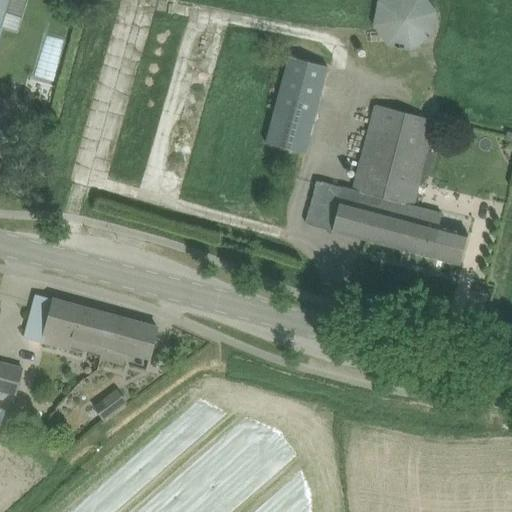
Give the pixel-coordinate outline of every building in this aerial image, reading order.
[(0,0),(0,42),(4,29),(18,33),(28,0),(0,0)] [(429,49),(437,0),(382,0),(376,41),(429,49)] [(291,54),(271,124),(266,143),(305,153),(310,134),(330,66),(291,54)] [(317,182),(311,204),(306,223),(460,264),(465,244),(468,234),(438,226),(441,215),(411,207),(433,120),(374,105),(352,191),(317,182)] [(74,337),(89,341),(97,311),(36,294),(31,314),(25,337),(71,349),(74,337)] [(97,311),(89,341),(104,345),(100,358),(122,364),(125,352),(149,358),(158,327),(97,311)] [(0,405),(12,409),(16,394),(17,392),(23,368),(0,361),(0,405)] [(127,401),(117,388),(93,406),(103,420),(127,401)]
